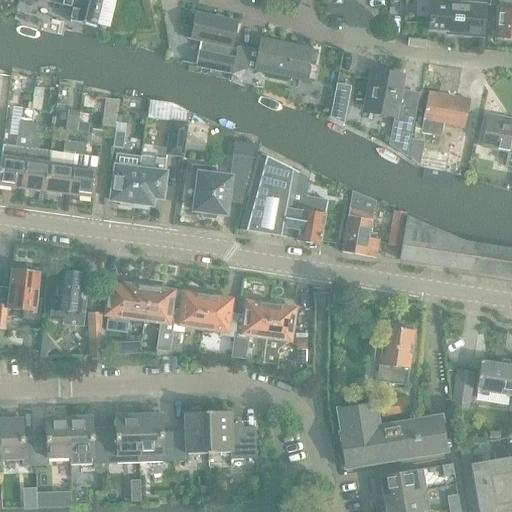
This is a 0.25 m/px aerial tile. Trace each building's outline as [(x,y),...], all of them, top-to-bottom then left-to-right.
[(34,0),(46,0),(75,7),(71,21),(94,26),(100,0),(15,0),(16,1),(33,5),(34,0)] [(511,39),(511,0),(498,0),(498,8),(497,8),(495,39),(511,39)] [(481,38),(483,17),(470,16),(471,4),(429,1),(427,31),(450,33),(450,35),(481,38)] [(196,15),(190,41),(201,43),(196,67),(196,68),(230,75),(233,60),(230,59),(238,24),(196,15)] [(182,27),(180,37),(190,39),(191,29),(182,27)] [(237,47),(233,67),(254,71),(256,72),(306,81),(311,50),(262,41),(260,52),(237,47)] [(233,67),(230,81),(251,86),(254,71),(233,67)] [(372,71),(365,107),(380,110),(379,116),(397,120),(392,147),(406,156),(417,99),(401,96),(405,77),(372,71)] [(57,96),(80,99),(82,86),(59,83),(57,96)] [(427,91),(421,122),(423,122),(459,129),(461,129),(466,98),(465,98),(465,99),(463,98),(463,97),(464,97),(464,96),(436,90),(436,92),(436,93),(428,92),(428,91),(427,91)] [(114,127),(117,102),(106,100),(102,126),(114,127)] [(21,109),(20,123),(32,125),(34,110),(21,109)] [(67,116),(65,130),(77,132),(78,123),(79,117),(67,116)] [(488,117),(481,149),(507,154),(504,168),(511,169),(511,125),(502,123),(503,120),(488,117)] [(169,121),(165,155),(183,158),(187,125),(187,123),(169,121)] [(0,163),(0,186),(21,189),(28,138),(35,139),(36,125),(32,125),(20,123),(16,148),(2,146),(0,163)] [(78,123),(77,132),(88,133),(89,124),(78,123)] [(112,149),(122,150),(124,133),(114,132),(112,149)] [(21,189),(45,192),(50,152),(37,151),(39,139),(35,139),(28,138),(21,189)] [(230,176),(225,175),(222,203),(202,200),(200,215),(201,215),(203,219),(214,221),(217,217),(227,219),(230,204),(243,205),(256,160),(258,145),(234,141),(230,176)] [(45,192),(68,195),(75,144),(65,143),(63,154),(50,152),(45,192)] [(86,146),(75,144),(68,195),(92,198),(98,158),(85,157),(86,146)] [(119,207),(133,209),(140,158),(116,155),(110,202),(119,203),(119,207)] [(309,180),(260,156),(255,175),(239,230),(319,244),(327,201),(307,197),(309,180)] [(140,158),(133,209),(147,211),(147,206),(152,207),(153,199),(161,200),(166,161),(156,159),(156,160),(140,158)] [(190,214),(200,215),(202,200),(222,203),(225,175),(196,171),(190,214)] [(375,259),(378,241),(368,240),(373,213),(349,208),(341,253),(375,259)] [(399,248),(404,215),(393,213),(388,246),(399,248)] [(511,278),(511,251),(464,243),(407,218),(399,260),(511,278)] [(0,330),(4,331),(6,311),(21,313),(20,320),(37,322),(40,300),(35,300),(38,275),(28,274),(25,270),(17,269),(14,272),(11,272),(9,289),(0,287),(0,330)] [(56,296),(51,296),(49,319),(68,322),(70,326),(79,327),(83,323),(86,297),(82,297),(85,276),(58,273),(56,296)] [(109,316),(107,329),(107,331),(127,334),(129,319),(144,321),(149,286),(137,285),(137,287),(124,285),(124,288),(109,285),(109,287),(104,286),(106,296),(110,296),(107,316),(109,316)] [(170,353),(174,326),(176,310),(171,309),(173,292),(160,290),(160,288),(149,286),(144,321),(159,324),(156,350),(170,353)] [(184,328),(203,330),(209,295),(196,293),(195,296),(182,294),(177,326),(174,326),(170,353),(181,354),(184,328)] [(220,337),(234,339),(237,315),(229,314),(231,301),(219,299),(219,297),(209,295),(203,330),(220,333),(220,337)] [(244,316),(237,315),(234,339),(233,345),(247,347),(249,337),(266,340),(271,304),(259,302),(259,305),(246,303),(244,316)] [(282,305),(271,304),(266,340),(263,365),(278,367),(280,355),(278,355),(279,351),(290,342),(290,339),(293,316),(294,309),(282,308),(282,305)] [(90,356),(102,356),(99,313),(87,314),(90,356)] [(293,316),(290,339),(305,341),(308,322),(308,318),(293,316)] [(406,386),(413,333),(384,329),(381,347),(375,346),(373,362),(379,363),(376,382),(406,386)] [(307,342),(295,342),(295,353),(306,353),(307,342)] [(121,343),(109,344),(110,356),(122,355),(121,343)] [(511,397),(511,367),(507,367),(508,363),(501,362),(500,365),(480,362),(475,391),(511,397)] [(469,401),(474,370),(456,367),(451,398),(469,401)] [(407,396),(377,401),(380,418),(380,419),(410,414),(407,396)] [(336,434),(341,465),(342,472),(446,454),(440,417),(378,427),(374,404),(336,410),(339,434),(336,434)] [(230,412),(207,413),(208,454),(230,453),(230,460),(255,459),(254,428),(242,428),(242,424),(230,424),(230,412)] [(184,433),(172,433),(173,462),(187,462),(186,454),(208,454),(207,413),(183,414),(184,433)] [(114,428),(102,428),(104,464),(138,463),(137,415),(113,416),(114,428)] [(160,415),(137,415),(138,463),(173,462),(172,433),(161,433),(160,415)] [(91,417),(67,418),(69,458),(69,465),(104,464),(102,428),(91,429),(91,417)] [(45,437),(33,438),(34,467),(47,466),(47,459),(69,458),(67,418),(44,419),(45,437)] [(21,419),(0,420),(0,460),(21,460),(21,467),(34,467),(33,438),(22,438),(21,419)] [(469,465),(477,511),(511,511),(511,456),(471,464),(468,445),(458,447),(462,466),(469,465)] [(443,477),(454,475),(452,464),(441,466),(443,477)] [(379,477),(382,498),(426,490),(422,471),(415,472),(414,471),(379,477)] [(382,498),(384,511),(419,511),(421,511),(429,510),(426,490),(382,498)] [(446,497),(448,507),(459,505),(457,495),(446,497)] [(100,497),(90,497),(90,507),(100,506),(100,497)]
